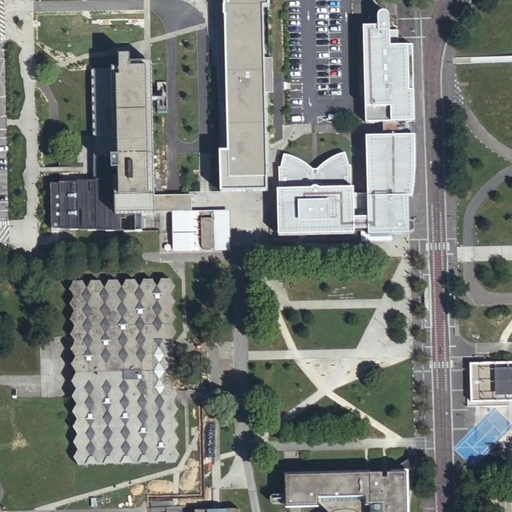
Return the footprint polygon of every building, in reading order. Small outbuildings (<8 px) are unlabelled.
[(271,0),(225,0),(226,10),(226,18),(230,151),(219,151),(221,191),(247,191),(270,190),(267,86),(265,9),(271,9),(271,0)] [(383,22),(383,25),(394,25),(394,19),(394,16),(394,14),(393,13),(391,13),(390,12),(388,12),(387,13),(385,13),(384,15),(383,16),(383,18),(383,22)] [(129,36),(129,13),(39,13),(39,36),(129,36)] [(370,124),(387,124),(402,124),(417,123),(416,47),(403,47),(402,32),(394,32),(394,25),(383,25),(383,28),(368,28),(369,69),(371,69),(372,89),(374,89),(375,99),(372,99),(373,109),(370,109),(370,124)] [(192,212),(192,195),(157,196),(156,174),(156,170),(153,68),(132,68),(132,60),(121,61),(121,73),(94,74),(97,163),(120,163),(120,178),(106,178),(106,180),(87,180),(87,181),(69,182),(69,183),(55,184),(51,184),(52,230),(70,229),(70,230),(89,230),(89,231),(107,230),(107,231),(125,231),(125,232),(142,232),(142,215),(156,214),(156,213),(173,212),(192,212)] [(316,232),(362,232),(362,242),(393,241),(393,234),(397,235),(405,235),(412,234),(412,230),(416,227),(416,222),(411,219),(419,219),(418,202),(418,193),(414,192),(416,177),(416,150),(416,133),(408,133),(395,133),(384,133),(368,134),(369,191),(369,196),(355,196),(355,191),(355,185),(353,185),(352,172),(352,165),(349,165),(346,152),(341,154),(334,157),(331,159),(327,161),(323,164),(320,166),(317,169),(317,172),(313,172),(313,169),(312,168),(312,167),(309,165),(307,163),(303,161),(300,159),(290,155),(285,153),(282,167),(279,167),(280,189),(277,190),(278,206),(280,206),(281,233),(316,232)] [(192,212),(173,212),(173,251),(200,251),(200,246),(202,246),(203,248),(203,250),(204,251),(205,251),(207,252),(208,252),(209,252),(211,251),(212,251),(213,250),(214,248),(214,246),(215,246),(215,251),(230,250),(230,211),(192,212)] [(179,394),(175,390),(172,386),(177,379),(172,372),(177,363),(172,356),(173,352),(176,347),(174,344),(172,342),(176,334),(171,327),(176,318),(171,311),(175,303),(169,296),(174,288),(168,281),(160,281),(156,289),(150,281),(143,281),(139,288),(134,281),(126,282),(122,289),(117,282),(108,282),(103,290),(99,282),(90,282),(87,289),(81,282),(74,282),(68,292),(73,298),(69,306),(74,313),(70,322),(75,327),(70,336),(75,343),(70,352),(76,359),(72,367),(77,373),(72,383),(77,390),(73,398),(77,404),(72,412),(78,418),(73,427),(78,434),(73,443),(78,450),(74,458),(79,465),(88,464),(92,457),(97,464),(105,464),(109,456),(114,464),(122,464),(126,456),(131,464),(140,463),(144,456),(149,464),(158,463),(162,456),(166,463),(174,463),(179,454),(175,448),(179,440),(174,433),(179,425),(172,418),(178,409),(173,403),(175,399),(179,394)] [(511,363),(472,364),(472,402),(511,401),(511,363)] [(411,511),(412,494),(417,461),(411,459),(401,464),(393,468),(389,470),(389,475),(384,475),(385,470),(371,471),(370,468),(286,471),(286,494),(277,494),(272,495),(271,499),(271,502),(273,503),(277,504),(286,504),(286,508),(297,508),(320,507),(318,500),(330,511),(326,511),(411,511)]
